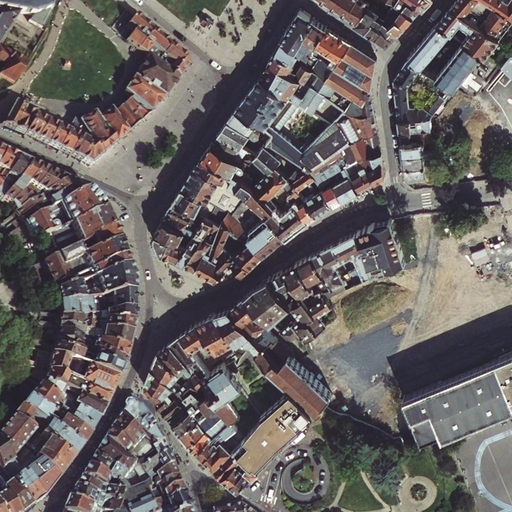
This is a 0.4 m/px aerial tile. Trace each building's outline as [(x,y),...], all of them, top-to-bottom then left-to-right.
[(0,0),(0,8),(15,12),(28,14),(34,17),(47,10),(47,0),(0,0)] [(255,0),(253,4),(266,11),(272,0),(255,0)] [(326,0),(339,8),(353,18),(355,20),(353,23),(361,29),(364,31),(371,21),(385,32),(392,39),(394,37),(398,33),(389,24),(396,16),(386,9),(393,0),(326,0)] [(411,18),(413,15),(393,0),(386,9),(396,16),(406,23),(411,18)] [(418,10),(421,7),(411,0),(403,0),(402,2),(399,0),(393,0),(413,15),(418,10)] [(511,19),(511,16),(486,0),(455,0),(452,5),(465,13),(472,4),(480,11),(482,8),(488,13),(480,23),(499,36),(511,19)] [(511,0),(486,0),(511,16),(511,0)] [(465,13),(452,5),(446,12),(438,21),(451,30),(464,40),(483,53),(486,55),(499,36),(480,23),(465,13)] [(0,38),(15,12),(0,8),(0,38)] [(315,17),(300,8),(295,15),(291,22),(281,37),(297,47),(315,17)] [(50,12),(47,10),(34,17),(28,14),(26,20),(38,28),(50,12)] [(125,41),(137,50),(143,41),(151,30),(142,23),(133,16),(125,27),(132,33),(125,41)] [(402,28),(406,23),(396,16),(389,24),(398,33),(402,28)] [(311,49),(327,25),(321,22),(315,17),(297,47),(301,49),(308,54),(311,49)] [(374,37),(385,44),(388,43),(392,39),(385,32),(371,21),(364,31),(374,37)] [(451,30),(438,21),(425,37),(408,56),(421,65),(451,30)] [(333,65),(351,41),(333,29),(327,25),(311,49),(320,56),(333,65)] [(156,64),(170,46),(161,39),(151,30),(143,41),(137,50),(147,57),(156,64)] [(278,42),(274,49),(293,62),(301,49),(297,47),(281,37),(278,42)] [(483,53),(464,40),(437,75),(453,86),(461,77),(467,82),(466,83),(473,89),(488,70),(481,65),(479,68),(472,63),(479,54),(481,55),(483,53)] [(366,115),(376,115),(373,98),(372,90),(375,71),(377,58),(351,41),(333,65),(320,56),(311,68),(312,69),(306,78),(305,79),(303,82),(303,83),(298,90),(302,92),(301,93),(297,91),(296,93),(295,92),(291,98),(298,102),(312,112),(324,95),(341,108),(344,110),(342,112),(354,113),(366,115)] [(26,60),(0,46),(0,63),(4,65),(0,73),(0,76),(13,84),(26,60)] [(156,64),(177,80),(183,71),(187,66),(185,58),(170,46),(156,64)] [(272,54),(269,59),(293,77),(297,72),(306,78),(312,69),(311,68),(320,56),(311,49),(308,54),(301,49),(293,62),(274,49),(272,54)] [(431,115),(453,86),(437,75),(421,65),(408,56),(403,65),(394,78),(399,118),(431,115)] [(139,67),(170,89),(177,80),(156,64),(147,57),(139,67)] [(265,67),(260,76),(291,98),(295,92),(291,89),(301,77),(305,79),(306,78),(297,72),(293,77),(269,59),(265,67)] [(132,78),(163,99),(167,93),(170,89),(139,67),(132,78)] [(249,90),(236,108),(260,123),(272,130),(264,141),(300,165),(310,153),(277,129),(298,102),(291,98),(260,76),(249,90)] [(129,98),(149,115),(157,106),(163,99),(132,78),(122,92),(129,98)] [(125,102),(120,106),(139,124),(144,119),(149,115),(129,98),(125,102)] [(26,109),(14,104),(2,128),(8,130),(13,132),(26,109)] [(139,124),(120,106),(111,114),(126,136),(133,129),(139,124)] [(227,119),(249,132),(249,131),(254,134),(255,135),(256,134),(257,134),(258,133),(259,132),(259,131),(259,130),(259,128),(257,127),(258,125),(260,123),(236,108),(234,111),(232,113),(230,115),(227,119)] [(344,110),(341,108),(330,124),(310,153),(300,165),(308,170),(313,177),(317,181),(329,175),(344,167),(349,164),(341,149),(347,143),(363,134),(354,113),(342,112),(344,110)] [(26,109),(13,132),(20,135),(24,137),(34,118),(36,114),(26,109)] [(95,121),(114,147),(120,141),(126,136),(111,114),(108,110),(95,121)] [(366,115),(354,113),(363,134),(371,155),(382,152),(380,140),(376,118),(376,115),(366,115)] [(88,142),(101,158),(108,151),(114,147),(95,121),(91,115),(77,125),(80,131),(88,142)] [(431,115),(399,118),(400,125),(400,129),(431,127),(431,115)] [(34,118),(24,137),(30,140),(35,142),(45,123),(34,118)] [(249,132),(227,119),(223,125),(219,130),(241,144),(249,132)] [(66,134),(57,152),(64,155),(68,157),(80,131),(77,125),(74,120),(66,134)] [(45,123),(35,142),(41,144),(46,147),(55,128),(45,123)] [(431,127),(400,129),(401,135),(402,140),(431,138),(431,127)] [(55,128),(46,147),(52,149),(57,152),(66,134),(55,128)] [(215,135),(210,142),(246,162),(248,163),(254,156),(256,153),(241,144),(219,130),(215,135)] [(80,131),(68,157),(74,160),(79,162),(88,142),(80,131)] [(367,185),(374,181),(368,168),(375,164),(371,155),(363,134),(347,143),(341,149),(349,164),(344,167),(357,190),(367,185)] [(431,138),(402,140),(403,147),(403,153),(431,150),(431,138)] [(88,142),(79,162),(84,164),(90,167),(101,158),(88,142)] [(207,147),(202,154),(252,185),(253,187),(255,185),(252,182),(251,179),(244,173),(241,174),(239,172),(246,162),(210,142),(207,147)] [(263,164),(270,169),(274,165),(280,159),(262,146),(256,153),(254,156),(263,164)] [(431,150),(403,153),(404,159),(405,164),(432,161),(432,154),(436,153),(436,149),(431,150)] [(381,177),(385,175),(384,164),(382,152),(371,155),(375,164),(368,168),(374,181),(381,177)] [(178,192),(172,201),(205,216),(211,219),(220,222),(223,224),(236,236),(245,228),(250,234),(242,241),(245,244),(250,240),(257,235),(255,234),(251,229),(258,222),(255,218),(262,212),(267,216),(275,211),(265,200),(253,187),(252,185),(202,154),(198,160),(189,175),(178,192)] [(5,155),(0,164),(0,189),(19,161),(14,159),(5,155)] [(254,156),(248,163),(258,171),(263,164),(254,156)] [(0,189),(0,199),(4,202),(30,167),(26,165),(19,161),(0,189)] [(432,161),(405,164),(406,172),(407,179),(431,173),(432,161)] [(265,200),(287,178),(274,165),(270,169),(255,185),(253,187),(265,200)] [(11,207),(18,223),(76,187),(72,185),(62,181),(56,178),(53,177),(44,173),(36,169),(30,167),(4,202),(11,207)] [(351,193),(357,190),(344,167),(329,175),(342,199),(351,193)] [(287,178),(290,183),(304,172),(297,168),(287,178)] [(302,197),(316,214),(323,210),(331,205),(321,188),(319,184),(317,181),(313,177),(308,170),(304,173),(304,172),(290,183),(296,190),(306,183),(308,184),(311,182),(317,190),(310,195),(308,193),(302,197)] [(338,201),(342,199),(329,175),(317,181),(319,184),(321,188),(331,205),(338,201)] [(297,228),(306,221),(287,196),(294,188),(290,183),(287,178),(265,200),(275,211),(267,216),(286,236),(297,228)] [(18,223),(22,230),(87,192),(81,190),(76,187),(18,223)] [(287,196),(306,221),(312,218),(316,214),(302,197),(296,190),(294,188),(287,196)] [(13,243),(27,236),(34,245),(55,235),(103,212),(95,203),(88,193),(87,192),(22,230),(10,237),(1,242),(4,248),(13,243)] [(205,216),(172,201),(170,205),(167,210),(200,224),(205,216)] [(200,224),(167,210),(165,214),(162,218),(194,233),(200,224)] [(58,241),(73,234),(79,247),(87,243),(87,242),(113,231),(109,223),(103,212),(55,235),(58,241)] [(267,216),(262,212),(255,218),(258,222),(278,243),(282,240),(286,236),(267,216)] [(177,240),(170,254),(182,260),(185,262),(203,232),(211,219),(205,216),(200,224),(194,233),(186,245),(177,240)] [(194,233),(162,218),(159,224),(155,232),(168,236),(177,240),(186,245),(194,233)] [(203,232),(185,262),(192,265),(195,267),(202,255),(212,240),(220,222),(211,219),(203,232)] [(384,220),(375,221),(367,225),(356,231),(370,274),(396,264),(404,261),(402,255),(389,219),(384,220)] [(202,255),(195,267),(206,273),(214,277),(231,262),(238,256),(235,253),(245,244),(242,241),(236,236),(223,224),(220,222),(212,240),(202,255)] [(275,246),(278,243),(258,222),(251,229),(255,234),(257,235),(271,249),(275,246)] [(84,259),(119,243),(119,241),(116,237),(113,231),(87,242),(87,243),(79,247),(84,259)] [(342,238),(332,242),(341,259),(348,271),(350,276),(354,283),(370,274),(356,231),(342,238)] [(168,236),(155,232),(159,243),(162,250),(168,236)] [(250,240),(264,255),(267,252),(271,249),(257,235),(250,240)] [(168,236),(162,250),(164,251),(167,252),(169,254),(170,254),(177,240),(168,236)] [(245,244),(235,253),(238,256),(231,262),(241,273),(249,266),(254,262),(258,259),(264,255),(250,240),(245,244)] [(323,247),(309,254),(328,282),(330,286),(328,287),(330,295),(347,286),(354,283),(350,276),(343,279),(341,275),(335,263),(341,259),(332,242),(323,247)] [(121,249),(119,243),(84,259),(79,247),(58,257),(69,280),(124,257),(121,249)] [(303,257),(294,262),(308,281),(319,274),(319,279),(321,282),(315,286),(314,284),(313,283),(312,283),(310,284),(315,291),(323,287),(327,284),(328,282),(309,254),(303,257)] [(52,287),(69,280),(58,257),(42,265),(52,287)] [(54,293),(127,267),(126,264),(124,257),(69,280),(52,287),(54,293)] [(289,265),(282,269),(293,285),(297,291),(300,295),(304,293),(307,297),(314,292),(316,296),(309,300),(306,302),(315,313),(304,320),(313,333),(337,314),(336,313),(332,305),(329,300),(329,299),(328,296),(323,287),(315,291),(310,284),(308,281),(294,262),(289,265)] [(133,289),(133,282),(130,274),(127,267),(54,293),(57,304),(90,300),(98,299),(133,295),(133,289)] [(275,273),(268,277),(274,285),(275,284),(292,305),(304,299),(303,297),(302,297),(300,295),(297,291),(288,297),(283,291),(293,285),(282,269),(275,273)] [(260,282),(255,284),(246,292),(243,294),(258,308),(271,320),(291,305),(302,318),(282,331),(288,336),(293,337),(299,331),(306,339),(313,333),(304,320),(315,313),(306,302),(304,299),(292,305),(275,284),(274,285),(268,277),(260,282)] [(309,300),(307,297),(304,293),(300,295),(302,297),(303,297),(304,299),(306,302),(309,300)] [(242,296),(239,298),(253,312),(256,310),(258,308),(243,294),(242,296)] [(97,315),(133,311),(133,306),(133,297),(133,295),(98,299),(100,311),(97,311),(97,315)] [(232,304),(229,307),(264,346),(272,338),(275,341),(279,336),(253,312),(239,298),(236,301),(232,304)] [(87,315),(92,315),(90,300),(57,304),(58,316),(79,315),(87,315)] [(223,309),(215,311),(234,339),(237,342),(256,353),(268,366),(276,358),(264,346),(229,307),(223,309)] [(87,321),(133,324),(133,323),(133,319),(133,311),(97,315),(92,315),(87,315),(87,321)] [(293,349),(279,336),(275,341),(272,338),(264,346),(276,358),(268,366),(288,387),(271,404),(228,344),(234,339),(215,311),(212,313),(196,320),(188,326),(181,331),(220,388),(215,393),(221,399),(226,396),(238,414),(231,419),(236,426),(243,436),(213,467),(218,472),(222,475),(242,453),(249,460),(245,466),(252,472),(260,463),(272,452),(282,442),(286,438),(300,426),(298,423),(303,419),(305,419),(307,418),(308,416),(310,413),(312,411),(314,413),(320,408),(323,405),(321,403),(330,393),(289,353),(293,349)] [(58,316),(57,326),(77,329),(78,325),(87,321),(87,315),(79,315),(58,316)] [(82,332),(130,336),(130,334),(131,330),(133,324),(87,321),(78,325),(77,329),(77,331),(82,332)] [(56,333),(81,339),(82,332),(77,331),(77,329),(57,326),(56,333)] [(220,388),(181,331),(177,334),(170,340),(204,384),(210,391),(207,393),(211,397),(215,393),(220,388)] [(81,339),(126,352),(128,343),(130,336),(82,332),(81,339)] [(56,333),(55,342),(79,348),(81,339),(56,333)] [(86,351),(123,363),(125,357),(126,352),(81,339),(79,348),(86,351)] [(204,384),(170,340),(165,343),(159,348),(198,389),(204,384)] [(55,342),(54,348),(80,357),(83,358),(86,351),(79,348),(55,342)] [(54,348),(50,355),(77,365),(80,357),(54,348)] [(198,389),(159,348),(156,356),(153,362),(188,394),(193,390),(195,392),(198,389)] [(511,349),(405,394),(406,398),(411,408),(395,415),(401,431),(417,424),(422,436),(423,437),(423,435),(471,416),(473,422),(478,419),(483,418),(487,417),(485,410),(494,406),(511,399),(511,349)] [(83,358),(121,371),(122,366),(123,363),(86,351),(83,358)] [(50,355),(48,369),(108,397),(112,388),(116,381),(77,365),(50,355)] [(77,365),(116,381),(118,376),(121,371),(83,358),(80,357),(77,365)] [(188,394),(153,362),(149,371),(146,377),(164,393),(171,401),(181,393),(188,400),(191,403),(199,395),(195,392),(193,390),(188,394)] [(108,397),(48,369),(47,373),(42,381),(102,410),(105,404),(108,397)] [(164,393),(146,377),(145,381),(146,386),(155,398),(154,399),(155,401),(164,393)] [(102,410),(42,381),(37,387),(57,401),(65,407),(96,423),(99,417),(102,410)] [(17,391),(10,384),(3,393),(19,409),(20,409),(54,432),(55,432),(80,449),(83,444),(86,439),(27,400),(17,391)] [(37,387),(27,400),(86,439),(88,435),(91,431),(71,419),(69,422),(63,418),(65,415),(53,407),(57,401),(37,387)] [(164,393),(155,401),(158,404),(162,408),(171,401),(164,393)] [(171,401),(162,408),(163,410),(166,414),(168,415),(188,400),(181,393),(171,401)] [(201,415),(181,431),(185,436),(189,441),(207,426),(214,433),(230,418),(231,419),(238,414),(226,396),(221,399),(215,393),(211,397),(217,404),(209,409),(201,415)] [(199,395),(191,403),(194,406),(194,407),(199,413),(206,405),(209,409),(217,404),(211,397),(207,393),(201,398),(199,395)] [(188,400),(168,415),(170,419),(173,422),(194,407),(194,406),(191,403),(188,400)] [(57,401),(53,407),(65,415),(71,419),(91,431),(93,427),(96,423),(65,407),(57,401)] [(194,407),(173,422),(177,427),(181,431),(201,415),(199,413),(194,407)] [(20,409),(19,409),(13,421),(39,438),(69,463),(74,457),(80,449),(55,432),(54,432),(20,409)] [(13,421),(0,412),(0,449),(16,470),(27,456),(33,462),(55,483),(58,478),(67,467),(69,463),(39,438),(13,421)] [(130,414),(129,414),(124,422),(139,436),(142,431),(139,428),(140,426),(138,423),(138,414),(130,414)] [(145,417),(144,414),(138,414),(138,423),(140,426),(139,428),(142,431),(149,422),(145,417)] [(214,433),(196,449),(200,453),(203,457),(220,439),(236,426),(231,419),(230,418),(214,433)] [(124,422),(123,421),(118,430),(109,444),(151,484),(163,476),(160,469),(163,467),(161,464),(154,454),(157,452),(147,442),(139,436),(124,422)] [(139,436),(147,442),(157,433),(153,427),(149,422),(142,431),(139,436)] [(214,433),(207,426),(189,441),(192,445),(196,449),(214,433)] [(220,439),(203,457),(209,462),(213,467),(243,436),(236,426),(220,439)] [(147,442),(157,452),(165,446),(161,439),(157,433),(147,442)] [(116,495),(126,499),(123,506),(120,511),(132,511),(152,504),(152,503),(148,493),(152,492),(151,484),(109,444),(103,453),(99,460),(117,473),(112,482),(119,486),(116,495)] [(154,454),(161,464),(171,458),(168,452),(165,446),(157,452),(154,454)] [(0,449),(0,473),(29,510),(35,505),(41,500),(43,498),(50,489),(55,483),(33,462),(20,476),(16,470),(0,449)] [(235,486),(238,488),(252,472),(245,466),(249,460),(242,453),(222,475),(227,479),(230,482),(235,486)] [(33,462),(27,456),(16,470),(20,476),(33,462)] [(160,469),(163,476),(175,469),(172,463),(171,458),(161,464),(163,467),(160,469)] [(95,465),(92,471),(112,482),(117,473),(99,460),(95,465)] [(151,484),(152,492),(153,491),(158,489),(179,479),(177,474),(175,469),(163,476),(151,484)] [(88,476),(85,482),(116,495),(119,486),(112,482),(92,471),(88,476)] [(0,493),(12,511),(26,511),(29,510),(0,473),(0,493)] [(158,489),(162,499),(183,490),(181,484),(179,479),(158,489)] [(82,486),(79,491),(123,506),(126,499),(116,495),(85,482),(82,486)] [(152,504),(155,511),(166,511),(166,510),(169,508),(168,506),(186,498),(185,494),(183,490),(162,499),(158,501),(152,503),(152,504)] [(76,496),(71,504),(94,511),(120,511),(123,506),(79,491),(76,496)] [(148,493),(152,503),(158,501),(153,491),(152,492),(148,493)] [(0,511),(12,511),(0,493),(0,511)] [(191,511),(189,506),(188,501),(186,498),(168,506),(169,508),(166,510),(166,511),(191,511)]
